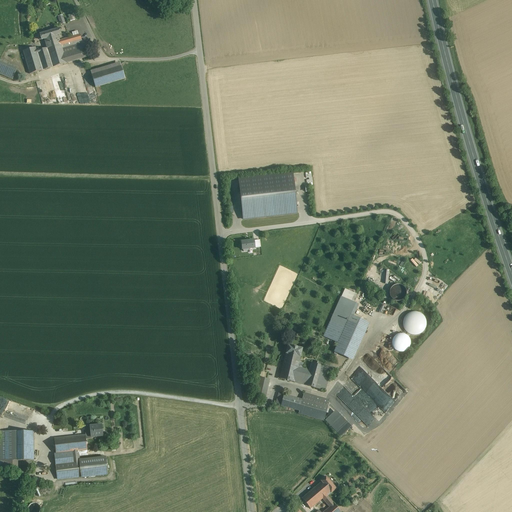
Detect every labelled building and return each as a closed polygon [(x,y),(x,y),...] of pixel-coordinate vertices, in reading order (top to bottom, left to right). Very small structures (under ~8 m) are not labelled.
[(60,28),(40,34),(41,40),(45,39),(47,48),(61,44),(60,40),(58,35),(61,34),(60,28)] [(47,48),(40,50),(38,47),(23,51),(30,74),(87,57),(80,35),(60,40),(61,44),(47,48)] [(17,69),(0,61),(0,74),(12,80),(17,69)] [(120,63),(91,71),(92,75),(121,66),(120,63)] [(121,66),(92,75),(95,88),(125,79),(121,66)] [(239,179),(243,219),(297,214),(293,174),(239,179)] [(427,233),(441,224),(439,222),(437,224),(435,220),(423,228),(427,233)] [(242,241),(242,242),(241,242),(242,250),(243,250),(243,252),(248,251),(248,249),(255,248),(254,241),(247,242),(247,240),(242,241)] [(401,302),(409,291),(398,284),(393,291),(395,292),(392,296),(401,302)] [(339,343),(335,352),(353,360),(369,324),(352,316),(357,304),(341,297),(324,337),(339,343)] [(424,331),(425,328),(426,325),(425,321),(424,319),(422,316),(419,315),(416,314),(412,314),(410,316),(407,318),(406,321),(405,324),(405,327),(407,330),(409,333),(412,334),(415,335),(418,334),(421,333),(424,331)] [(409,348),(410,346),(410,343),(409,340),(408,338),(405,336),(402,335),(400,336),(397,337),(395,339),(394,342),(394,344),(394,347),(396,349),(398,351),(401,352),(404,351),(407,350),(409,348)] [(302,349),(288,345),(286,354),(300,357),(302,349)] [(300,357),(286,354),(280,379),(294,382),(296,374),(298,367),(300,357)] [(395,400),(405,389),(370,356),(354,373),(353,381),(361,388),(361,390),(357,394),(349,387),(349,391),(344,387),(342,389),(351,397),(355,398),(363,405),(363,400),(367,400),(368,398),(365,396),(366,395),(370,395),(370,399),(371,398),(373,398),(375,396),(380,396),(383,392),(380,392),(381,387),(395,400)] [(324,367),(311,363),(309,370),(307,377),(305,385),(317,389),(323,369),(324,367)] [(309,370),(298,367),(296,374),(307,377),(309,370)] [(331,372),(323,369),(317,389),(325,391),(331,372)] [(269,379),(258,377),(254,397),(265,399),(269,379)] [(302,400),(279,393),(276,404),(299,411),(302,402),(302,400)] [(329,400),(304,393),(303,400),(302,400),(302,402),(327,409),(329,400)] [(327,409),(302,402),(299,411),(324,418),(327,409)] [(336,411),(325,421),(341,437),(351,426),(336,411)] [(102,425),(90,426),(90,430),(85,430),(85,435),(86,439),(91,439),(91,436),(103,435),(102,425)] [(13,431),(0,431),(0,460),(13,461),(13,431)] [(33,431),(13,431),(13,461),(34,461),(33,431)] [(85,435),(54,439),(56,454),(72,452),(87,451),(86,439),(85,435)] [(105,458),(79,460),(81,477),(107,475),(105,458)] [(73,461),(56,463),(58,480),(81,477),(79,460),(73,461)] [(336,489),(326,477),(321,481),(322,482),(330,492),(331,493),(336,489)] [(322,482),(302,499),(313,511),(317,508),(315,505),(322,499),(326,496),(330,492),(322,482)] [(333,504),(326,496),(322,499),(329,507),(333,504)]
